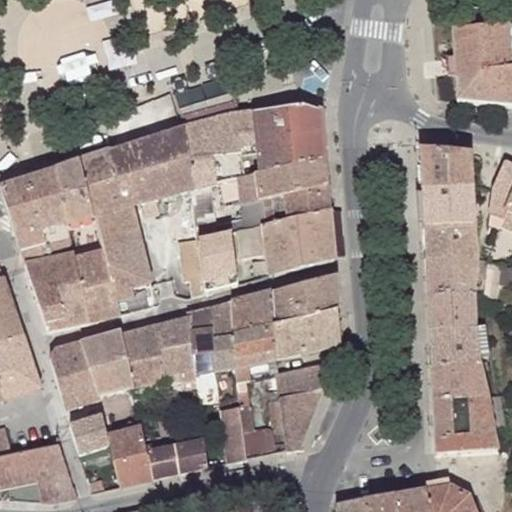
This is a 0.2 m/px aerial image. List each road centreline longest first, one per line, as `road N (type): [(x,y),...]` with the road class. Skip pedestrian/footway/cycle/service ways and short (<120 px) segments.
road 1 (residential): [(38,344),(359,260)]
road 2 (residential): [(324,464),(88,510)]
road 3 (tertiary): [(359,260),(360,360),(348,416),(324,464)]
road 4 (tertiary): [(356,96),(359,260)]
road 5 (residential): [(356,96),(511,129)]
